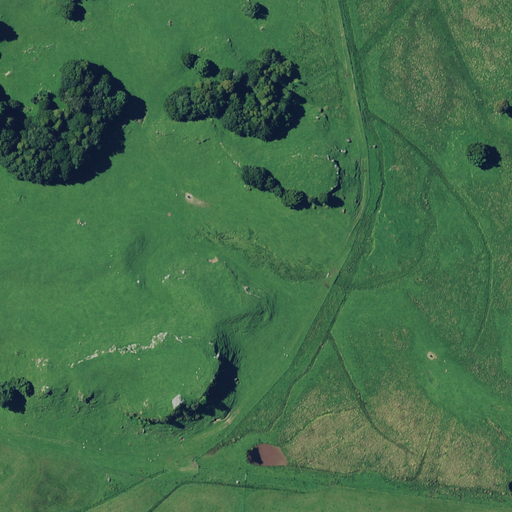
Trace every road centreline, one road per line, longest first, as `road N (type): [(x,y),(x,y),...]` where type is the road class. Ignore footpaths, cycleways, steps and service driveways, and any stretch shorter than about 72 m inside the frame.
road 1 (track): [(176,463),(233,422),(329,275),(351,99),(344,0)]
road 2 (track): [(176,463),(290,484),(511,495)]
